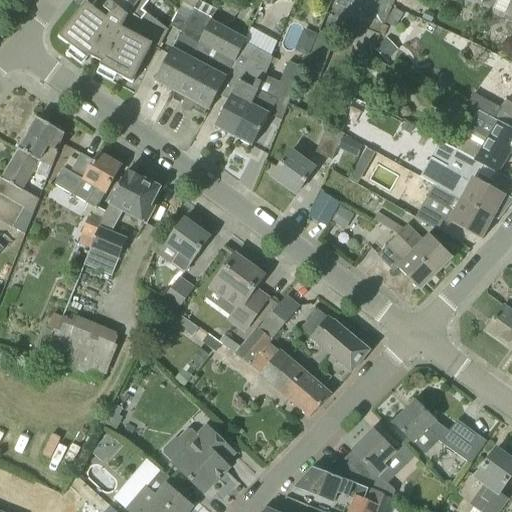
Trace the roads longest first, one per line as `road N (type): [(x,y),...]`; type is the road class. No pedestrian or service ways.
road 1 (residential): [(416,334),(259,234),(22,43)]
road 2 (residential): [(244,511),(416,334)]
road 3 (residential): [(416,334),(511,225)]
